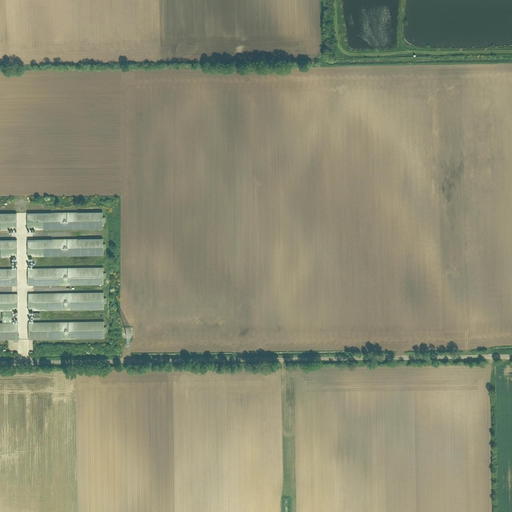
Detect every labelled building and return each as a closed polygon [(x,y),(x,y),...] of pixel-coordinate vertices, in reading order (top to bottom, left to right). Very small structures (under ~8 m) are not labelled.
[(29,229),(105,228),(105,211),(29,212),(29,229)] [(0,255),(19,256),(19,238),(0,238),(0,255)] [(105,238),(29,238),(30,256),(105,255),(105,238)] [(105,284),(105,266),(29,268),(30,284),(53,284),(52,280),(58,280),(58,277),(94,276),(94,284),(105,284)] [(19,284),(18,267),(0,267),(0,276),(10,277),(10,284),(19,284)] [(19,301),(19,292),(0,292),(0,301),(5,301),(5,304),(7,307),(7,308),(9,308),(9,305),(14,305),(14,301),(16,303),(16,301),(19,301)] [(105,309),(105,292),(30,292),(30,309),(63,309),(63,301),(86,301),(86,303),(88,303),(88,306),(83,306),(83,309),(105,309)] [(4,311),(4,321),(14,321),(14,310),(4,311)] [(20,341),(20,321),(0,321),(0,338),(15,338),(15,341),(20,341)] [(105,336),(105,321),(30,321),(30,338),(61,338),(61,332),(64,332),(64,330),(87,330),(87,336),(105,336)]
